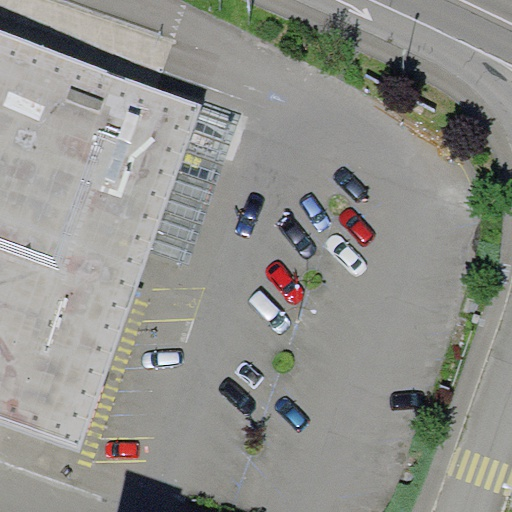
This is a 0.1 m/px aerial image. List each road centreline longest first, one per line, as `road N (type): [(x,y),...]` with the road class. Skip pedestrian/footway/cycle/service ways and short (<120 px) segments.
road 1 (primary): [(335,0),(460,64),(511,104)]
road 2 (primary): [(511,363),(474,511)]
